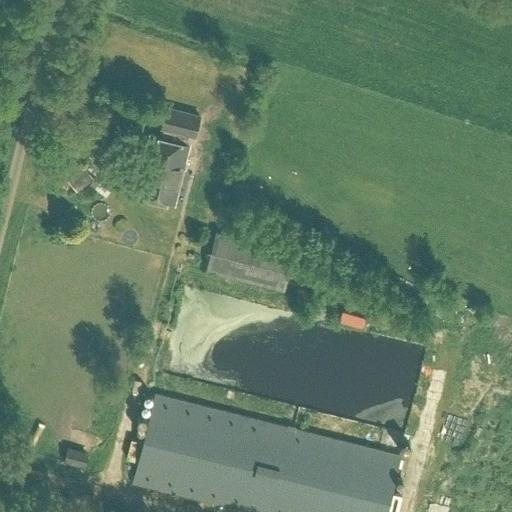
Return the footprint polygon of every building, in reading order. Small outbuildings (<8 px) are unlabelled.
[(135,193),(173,203),(188,145),(184,144),(187,134),(194,136),(199,115),(167,107),(159,137),(150,135),(135,193)] [(82,165),(69,176),(78,188),(92,177),(82,165)] [(205,269),(284,289),(292,253),(257,244),(259,236),(238,231),(238,228),(219,223),(216,234),(214,233),(205,269)] [(436,286),(430,305),(439,307),(444,289),(436,286)] [(451,328),(462,296),(450,292),(439,324),(451,328)] [(258,511),(382,511),(398,451),(154,390),(131,480),(258,511)]
